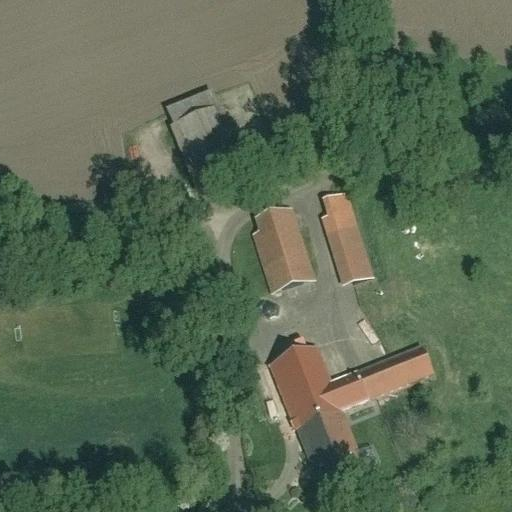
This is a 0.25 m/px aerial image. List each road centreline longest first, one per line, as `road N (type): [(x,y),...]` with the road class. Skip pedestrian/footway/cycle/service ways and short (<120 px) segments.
road 1 (residential): [(393,101),(357,147),(229,235),(234,511)]
road 2 (residential): [(393,101),(448,138),(511,139)]
